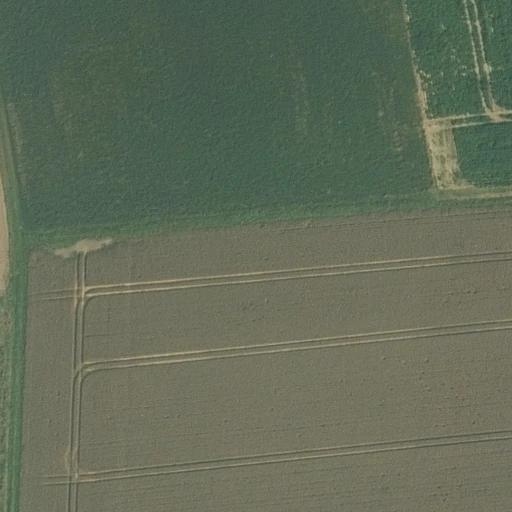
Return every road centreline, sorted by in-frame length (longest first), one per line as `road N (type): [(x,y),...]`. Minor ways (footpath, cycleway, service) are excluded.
road 1 (track): [(511,195),(35,237),(20,511)]
road 2 (track): [(35,237),(0,44)]
